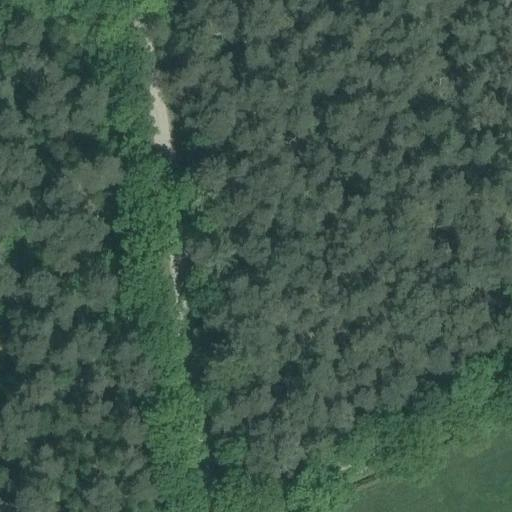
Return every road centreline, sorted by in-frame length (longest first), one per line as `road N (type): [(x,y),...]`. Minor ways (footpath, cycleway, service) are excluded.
road 1 (unclassified): [(201,511),(132,0)]
road 2 (track): [(251,511),(511,385)]
